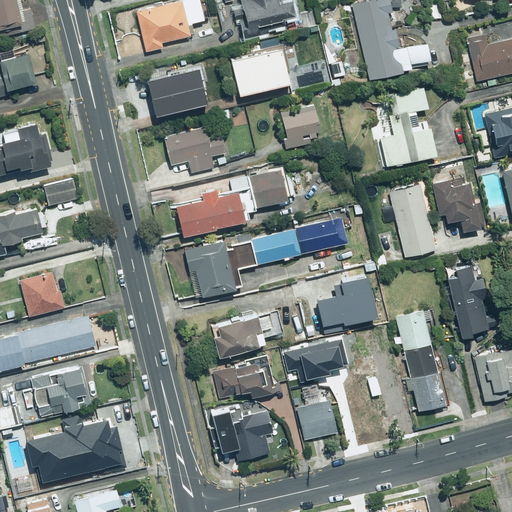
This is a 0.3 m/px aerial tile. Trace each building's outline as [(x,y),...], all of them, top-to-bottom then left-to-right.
[(0,0),(0,28),(16,24),(18,31),(35,26),(30,6),(20,9),(18,0),(0,0)] [(196,0),(178,0),(133,12),(144,52),(161,47),(160,43),(194,34),(191,22),(201,20),(196,0)] [(288,2),(287,3),(286,0),(284,0),(276,2),(275,0),(222,0),(232,40),(258,33),(256,24),(290,16),(290,13),(291,13),(292,13),(292,12),(293,12),(293,11),(294,11),(294,10),(294,9),(295,9),(295,8),(295,7),(294,6),(294,5),(293,4),(293,3),(292,3),(291,3),(291,2),(290,2),(289,2),(288,2)] [(373,0),(351,3),(367,79),(426,69),(427,67),(428,66),(429,64),(430,63),(430,61),(431,59),(431,57),(432,56),(432,54),(432,52),(432,50),(431,48),(431,47),(430,45),(430,43),(429,42),(428,40),(427,39),(425,37),(424,36),(423,35),(421,34),(420,33),(418,32),(416,31),(415,31),(413,30),(411,30),(409,30),(407,30),(406,30),(404,30),(402,31),(400,32),(399,32),(398,28),(389,30),(387,12),(392,11),(390,0),(373,0)] [(484,35),(467,38),(474,80),(486,78),(488,86),(495,85),(493,77),(511,72),(511,37),(486,43),(484,35)] [(236,96),(286,84),(277,49),(227,61),(236,96)] [(0,97),(7,96),(6,88),(32,83),(26,54),(0,59),(0,97)] [(358,62),(343,66),(341,61),(329,64),(332,78),(331,78),(334,89),(341,87),(340,80),(361,74),(358,62)] [(142,81),(150,116),(204,104),(195,68),(142,81)] [(375,140),(379,139),(385,166),(432,156),(425,122),(417,124),(414,110),(426,107),(422,88),(385,95),(387,102),(378,104),(382,126),(372,128),(375,140)] [(298,110),(279,113),(286,148),(308,143),(307,136),(313,135),(313,132),(319,131),(313,103),(297,106),(298,110)] [(229,117),(227,107),(215,110),(217,120),(229,117)] [(511,107),(483,115),(487,132),(482,134),(484,139),(489,137),(494,157),(511,152),(511,107)] [(233,114),(236,127),(249,123),(246,111),(233,114)] [(0,174),(32,166),(33,170),(47,166),(43,153),(52,151),(46,132),(38,134),(35,123),(0,132),(0,174)] [(208,155),(213,154),(216,165),(227,162),(220,134),(206,137),(204,126),(195,128),(195,125),(180,129),(181,132),(162,136),(169,164),(184,160),(187,173),(211,167),(208,155)] [(171,207),(179,236),(247,218),(245,210),(284,199),(276,169),(227,182),(230,192),(213,196),(212,189),(199,193),(200,199),(171,207)] [(511,169),(498,173),(505,203),(509,220),(511,219),(511,169)] [(289,197),(305,194),(300,171),(285,174),(289,197)] [(47,205),(75,197),(70,179),(42,187),(47,205)] [(447,179),(429,183),(435,214),(440,213),(442,221),(457,218),(459,231),(477,228),(473,209),(468,210),(463,184),(449,187),(447,179)] [(418,184),(388,191),(403,255),(434,248),(418,184)] [(0,253),(3,252),(1,245),(20,240),(19,236),(38,232),(32,209),(13,214),(13,211),(0,213),(0,253)] [(292,226),(299,254),(344,244),(338,216),(292,226)] [(299,254),(292,226),(250,236),(256,264),(299,254)] [(192,268),(198,296),(233,289),(223,238),(180,247),(185,270),(192,268)] [(386,266),(384,255),(374,257),(377,269),(386,266)] [(452,270),(453,274),(453,278),(445,280),(458,340),(471,337),(470,332),(486,328),(475,278),(472,279),(469,267),(452,270)] [(54,290),(49,270),(17,279),(27,317),(63,307),(58,289),(54,290)] [(315,294),(322,323),(375,310),(366,273),(335,280),(337,289),(315,294)] [(393,316),(398,335),(392,336),(394,345),(400,343),(416,411),(447,403),(439,372),(442,371),(432,330),(436,329),(431,306),(420,309),(393,316)] [(274,308),(212,325),(215,336),(209,337),(215,357),(262,344),(260,338),(281,331),(274,308)] [(87,315),(0,336),(0,370),(94,347),(87,315)] [(387,324),(359,329),(362,344),(379,340),(382,354),(392,353),(387,324)] [(283,353),(287,371),(298,369),(301,381),(331,375),(330,369),(349,365),(343,339),(283,353)] [(511,348),(511,347),(472,357),(484,402),(501,397),(500,393),(511,390),(511,348)] [(217,399),(245,392),(247,398),(274,391),(268,364),(272,363),(270,353),(242,359),(243,362),(211,370),(217,399)] [(36,407),(40,418),(89,401),(76,365),(46,376),(48,382),(22,391),(29,409),(36,407)] [(377,380),(343,386),(346,401),(339,403),(346,437),(354,435),(355,437),(374,433),(373,429),(387,426),(385,416),(388,415),(385,397),(381,398),(377,380)] [(299,386),(301,395),(292,397),(302,439),(334,431),(324,389),(318,391),(316,382),(299,386)] [(265,411),(243,418),(239,405),(207,414),(217,450),(234,445),(229,427),(237,424),(247,458),(267,453),(265,445),(273,442),(272,437),(288,432),(284,419),(268,424),(265,411)] [(0,427),(22,422),(18,407),(0,408),(0,427)] [(28,436),(38,476),(129,455),(121,421),(110,424),(107,411),(68,420),(69,426),(28,436)] [(115,487),(71,499),(74,511),(103,511),(121,507),(115,487)] [(47,511),(43,490),(20,495),(24,511),(47,511)]
